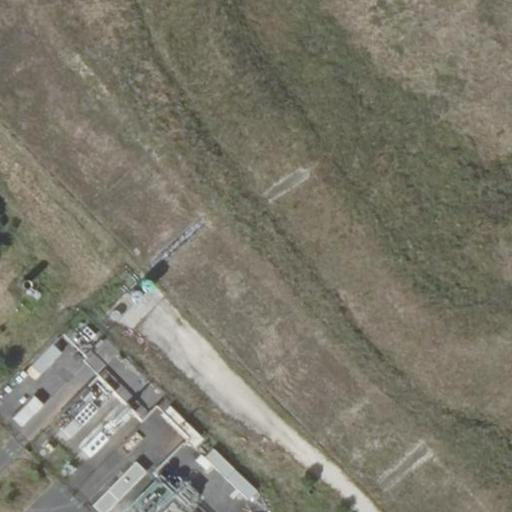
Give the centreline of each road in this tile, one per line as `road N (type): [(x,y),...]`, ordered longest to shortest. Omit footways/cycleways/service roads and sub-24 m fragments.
road 1 (track): [(387,511),(0,127)]
road 2 (track): [(167,194),(490,511)]
